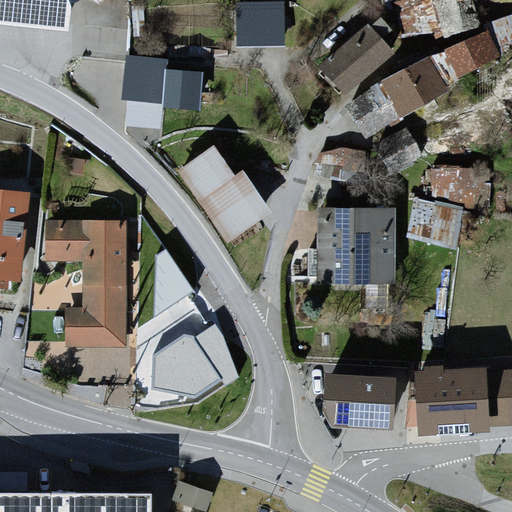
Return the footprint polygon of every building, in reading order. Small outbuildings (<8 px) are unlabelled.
[(74,0),(0,0),(0,33),(77,41),(80,11),(74,0)] [(470,0),(408,0),(400,2),(408,39),(476,25),(470,0)] [(237,50),(284,48),(283,8),(236,9),(237,50)] [(367,26),(321,67),(345,93),(391,52),(367,26)] [(488,38),(449,57),(462,84),(501,66),(488,38)] [(129,63),(126,109),(207,115),(209,80),(154,76),(155,65),(129,63)] [(408,123),(454,98),(435,63),(389,88),(408,123)] [(394,116),(377,90),(351,108),(368,134),(394,116)] [(392,171),(420,154),(404,130),(377,146),(392,171)] [(178,175),(226,249),(275,217),(249,177),(240,183),(218,149),(178,175)] [(361,157),(319,152),(316,176),(359,180),(361,157)] [(485,172),(432,172),(432,201),(485,202),(485,172)] [(0,285),(24,288),(33,199),(0,195),(0,285)] [(417,200),(408,236),(456,247),(464,210),(417,200)] [(317,208),(318,284),(398,283),(397,207),(317,208)] [(66,352),(127,353),(129,224),(47,223),(47,264),(86,265),(85,315),(67,315),(66,352)] [(166,249),(157,255),(152,317),(193,291),(166,249)] [(144,403),(195,404),(234,376),(223,336),(215,324),(193,338),(181,334),(139,347),(144,403)] [(511,370),(416,373),(417,438),(489,436),(488,423),(511,422),(511,370)] [(329,377),(326,414),(332,424),(391,428),(394,381),(329,377)] [(173,498),(205,510),(211,494),(179,482),(173,498)] [(150,511),(150,494),(0,493),(0,511),(150,511)]
